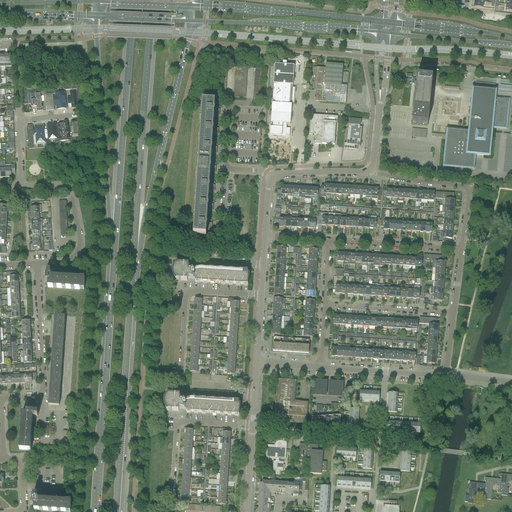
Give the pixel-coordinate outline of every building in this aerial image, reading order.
[(7,54),(5,54),(5,67),(13,67),(13,55),(8,55),(7,54)] [(270,127),(270,136),(289,137),(290,129),(286,129),(286,124),(290,124),(292,103),(294,103),(294,97),(293,96),(293,94),(294,94),(294,91),(295,88),(293,88),(293,86),(294,66),(286,65),(286,62),(283,62),(282,65),(275,65),(272,102),(271,123),(273,123),(273,128),(272,128),(270,127)] [(315,101),(320,101),(346,104),(347,85),(341,85),(342,65),(326,64),(326,68),(316,67),(314,91),(316,91),(315,98),(314,98),(314,99),(315,99),(315,101)] [(406,74),(405,83),(416,84),(412,124),(427,125),(432,79),(416,77),(416,81),(415,81),(415,78),(412,78),(412,75),(406,74)] [(496,86),(497,78),(477,77),(476,82),(481,82),(481,83),(487,83),(486,85),(496,86)] [(500,89),(511,89),(511,79),(500,79),(500,89)] [(81,85),(64,87),(65,91),(77,89),(78,106),(83,105),(81,85)] [(45,89),(40,89),(41,93),(41,96),(41,97),(44,96),(52,95),(53,95),(53,94),(53,88),(52,88),(45,89)] [(40,89),(22,91),(24,105),(30,104),(29,97),(35,97),(35,94),(35,93),(41,93),(40,89)] [(447,130),(444,166),(473,169),(474,155),(489,156),(491,127),(506,129),(508,100),(494,98),(495,91),(473,89),(472,103),(471,103),(471,105),(469,105),(468,105),(468,106),(469,106),(470,107),(469,118),(470,118),(469,132),(447,130)] [(70,92),(71,99),(67,99),(68,105),(72,104),(72,109),(78,108),(76,92),(70,92)] [(67,111),(65,94),(56,95),(56,98),(55,98),(56,108),(57,108),(58,112),(67,111)] [(53,95),(45,96),(46,112),(55,111),(53,95)] [(40,97),(35,97),(36,102),(30,102),(31,107),(36,106),(37,112),(42,111),(40,97)] [(202,102),(201,121),(213,122),(214,116),(215,115),(214,114),(215,112),(217,112),(217,109),(214,109),(215,103),(202,102)] [(315,144),(334,145),(334,144),(335,123),(337,123),(338,116),(311,115),(310,134),(315,134),(315,144)] [(344,149),(357,150),(358,145),(361,145),(361,143),(360,143),(362,126),(362,125),(362,127),(360,127),(360,120),(349,119),(346,143),(344,143),(344,149)] [(213,128),(213,122),(201,121),(199,140),(212,141),(212,135),(214,134),(213,133),(213,130),(215,131),(216,128),(213,128)] [(79,123),(71,124),(72,137),(80,137),(79,123)] [(55,125),(47,126),(48,140),(56,139),(55,125)] [(81,137),(69,138),(70,141),(70,142),(70,145),(87,144),(85,125),(80,126),(81,137)] [(32,126),(27,126),(27,127),(27,128),(29,146),(29,149),(46,148),(46,144),(37,145),(36,136),(33,136),(32,126)] [(44,126),(35,127),(37,144),(45,143),(44,126)] [(411,137),(426,138),(427,130),(412,129),(411,137)] [(49,141),(45,141),(46,142),(46,144),(46,148),(50,147),(58,146),(58,141),(57,140),(50,140),(49,141)] [(212,141),(199,140),(198,159),(211,160),(211,154),(213,153),(212,152),(212,149),(214,150),(214,147),(212,147),(212,141)] [(211,160),(198,159),(197,178),(209,179),(210,173),(211,172),(211,171),(211,168),(213,169),(213,166),(210,166),(211,160)] [(11,169),(5,169),(6,178),(11,178),(11,175),(15,175),(15,165),(11,165),(11,169)] [(208,198),(209,193),(209,192),(209,185),(209,183),(209,179),(197,178),(196,197),(208,198)] [(321,189),(320,197),(323,197),(326,197),(326,194),(330,194),(330,185),(330,186),(324,185),(324,187),(321,187),(321,189)] [(287,195),(288,187),(287,187),(288,186),(284,186),(284,187),(282,186),(281,186),(281,191),(278,191),(277,194),(277,195),(278,197),(276,197),(276,205),(280,205),(286,206),(287,203),(283,202),(283,201),(281,201),(281,198),(284,197),(283,196),(283,195),(287,195)] [(312,188),(311,197),(317,197),(317,204),(320,204),(320,197),(321,189),(318,189),(317,189),(317,188),(314,188),(314,189),(312,188)] [(378,200),(377,201),(381,202),(381,191),(378,191),(378,189),(372,189),(372,188),(371,199),(378,200)] [(392,198),(392,190),(392,189),(389,189),(389,190),(386,190),(386,189),(386,191),(383,191),(382,198),(381,208),(391,209),(391,205),(385,204),(386,198),(392,198)] [(208,198),(196,197),(194,216),(207,217),(207,211),(209,210),(208,209),(208,206),(210,206),(211,204),(208,204),(208,198)] [(31,208),(32,214),(41,213),(41,205),(37,205),(37,207),(31,208)] [(274,217),(274,223),(279,223),(279,226),(279,227),(282,227),(282,226),(285,226),(285,227),(285,218),(279,218),(280,210),(286,211),(286,207),(275,207),(275,212),(276,212),(275,217),(274,217)] [(381,222),(380,227),(383,227),(383,229),(384,229),(384,230),(386,230),(386,229),(389,229),(389,230),(390,221),(384,220),(385,210),(381,210),(381,220),(381,222)] [(318,223),(318,225),(321,225),(322,225),(327,225),(327,226),(328,217),(328,214),(326,214),(326,213),(319,213),(319,216),(318,223)] [(207,217),(194,216),(193,235),(206,236),(206,230),(208,229),(207,228),(207,225),(209,225),(209,223),(207,223),(207,217)] [(309,219),(309,228),(312,229),(312,228),(315,228),(315,229),(315,224),(318,225),(318,223),(319,216),(316,216),(313,216),(313,220),(309,219)] [(376,220),(370,220),(369,228),(370,228),(375,228),(375,229),(376,227),(379,227),(379,220),(377,220),(376,220)] [(443,238),(442,242),(447,242),(448,239),(452,239),(452,235),(452,232),(443,232),(443,233),(443,238)] [(42,244),(33,244),(33,250),(35,250),(35,252),(37,252),(43,252),(43,247),(42,244)] [(309,250),(309,255),(317,256),(317,250),(318,250),(314,249),(314,247),(305,246),(304,249),(309,250)] [(188,266),(178,265),(177,265),(175,267),(174,269),(174,270),(173,272),(173,275),(174,278),(176,281),(177,281),(187,281),(188,278),(195,280),(195,282),(248,285),(249,274),(247,274),(247,271),(251,272),(251,271),(242,271),(241,271),(236,271),(231,270),(226,270),(221,270),(216,270),(211,269),(206,269),(201,268),(195,269),(195,268),(190,268),(190,270),(189,271),(189,270),(188,266)] [(48,286),(48,288),(84,290),(85,279),(84,279),(84,280),(51,278),(51,275),(50,275),(50,272),(47,272),(47,273),(45,273),(45,272),(44,272),(44,280),(45,280),(45,286),(48,286)] [(13,273),(7,273),(7,276),(7,283),(9,283),(10,283),(18,282),(20,282),(20,278),(18,278),(18,276),(13,276),(13,273)] [(228,299),(228,302),(230,303),(230,308),(232,308),(238,308),(239,302),(235,302),(235,299),(228,299)] [(54,315),(53,333),(64,334),(64,325),(62,325),(62,322),(64,322),(65,316),(54,315)] [(339,325),(339,316),(334,316),(334,315),(333,315),(333,318),(330,318),(329,330),(333,331),(333,324),(339,325)] [(53,333),(52,351),(62,352),(63,344),(61,344),(61,342),(63,342),(64,334),(53,333)] [(272,351),(280,352),(281,338),(273,337),(272,351)] [(287,352),(294,353),(295,337),(294,337),(294,339),(288,338),(287,352)] [(280,352),(287,352),(288,338),(281,338),(280,352)] [(295,339),(294,353),(301,353),(302,339),(298,339),(295,339)] [(302,339),(301,353),(308,354),(309,340),(302,339)] [(52,351),(51,369),(61,370),(62,361),(60,361),(60,358),(62,358),(62,352),(52,351)] [(51,369),(49,387),(60,388),(60,380),(58,380),(59,377),(61,377),(61,370),(51,369)] [(295,402),(295,401),(296,380),(277,379),(275,420),(306,422),(307,414),(303,414),(303,412),(304,412),(304,405),(293,404),(293,402),(295,402)] [(314,381),(313,386),(313,393),(319,393),(319,394),(321,394),(321,393),(326,394),(326,384),(319,383),(319,382),(314,381)] [(330,384),(329,389),(329,394),(333,394),(333,395),(336,395),(336,394),(337,394),(342,395),(343,383),(337,383),(337,384),(330,384)] [(48,403),(48,405),(59,406),(59,399),(57,399),(57,396),(59,396),(60,388),(49,387),(48,403)] [(186,412),(235,415),(239,415),(240,404),(238,404),(238,401),(242,402),(242,401),(234,401),(232,401),(227,401),(222,400),(217,400),(212,400),(208,400),(202,399),(197,399),(193,398),(192,398),(187,399),(186,398),(187,398),(181,398),(182,398),(181,400),(180,401),(180,400),(179,396),(169,395),(166,397),(165,400),(164,402),(165,406),(166,408),(168,411),(178,411),(179,408),(186,411),(186,412)] [(30,412),(21,411),(20,411),(20,414),(22,414),(19,450),(31,451),(31,450),(29,450),(31,417),(34,417),(35,416),(37,417),(38,413),(37,413),(37,410),(38,410),(30,409),(30,410),(30,412)] [(311,423),(310,428),(315,428),(315,427),(318,427),(319,416),(317,416),(315,416),(316,415),(311,414),(311,417),(311,423)] [(339,416),(333,415),(332,426),(336,426),(336,425),(340,426),(341,415),(339,415),(339,416)] [(286,450),(287,439),(276,438),(275,445),(267,445),(267,447),(266,447),(266,457),(276,458),(276,461),(273,461),(272,470),(275,470),(275,475),(280,475),(280,471),(283,471),(284,462),(279,461),(279,458),(286,459),(286,453),(286,450)] [(310,461),(309,474),(321,475),(321,471),(326,472),(326,462),(322,462),(323,452),(318,451),(318,445),(306,444),(306,445),(306,451),(299,450),(298,461),(310,461)] [(500,486),(500,492),(501,492),(501,496),(507,496),(508,488),(507,488),(508,482),(508,480),(511,481),(511,482),(511,481),(511,475),(508,475),(506,475),(501,474),(500,477),(501,477),(501,480),(500,486)] [(485,491),(484,499),(486,500),(491,500),(492,486),(492,484),(496,484),(496,486),(500,486),(501,480),(492,479),(491,479),(490,479),(485,478),(485,481),(486,481),(485,485),(485,491)] [(262,481),(262,483),(270,493),(271,492),(273,492),(273,481),(270,481),(270,482),(265,481),(262,481)] [(277,482),(273,481),(273,492),(277,493),(281,494),(282,482),(277,482)] [(287,483),(282,482),(281,494),(285,494),(285,493),(290,494),(290,482),(287,482),(287,483)] [(290,482),(290,494),(294,494),(294,495),(298,495),(299,490),(299,488),(299,485),(299,484),(294,483),(290,482)] [(259,491),(259,495),(270,496),(270,493),(262,483),(260,483),(259,485),(260,485),(260,491),(259,491)] [(465,500),(465,502),(468,503),(468,504),(475,505),(477,491),(477,490),(485,491),(485,485),(477,484),(475,484),(475,483),(470,483),(469,486),(470,486),(469,496),(465,496),(465,500)] [(34,508),(34,510),(65,511),(70,511),(71,501),(71,502),(38,500),(38,497),(36,497),(37,494),(33,494),(33,495),(31,495),(31,494),(30,494),(31,502),(32,502),(31,508),(34,508)] [(259,499),(259,504),(270,504),(270,499),(270,496),(259,495),(259,498),(259,499)] [(398,511),(399,506),(396,506),(397,502),(375,500),(375,501),(376,501),(376,502),(375,505),(375,511),(398,511)]
